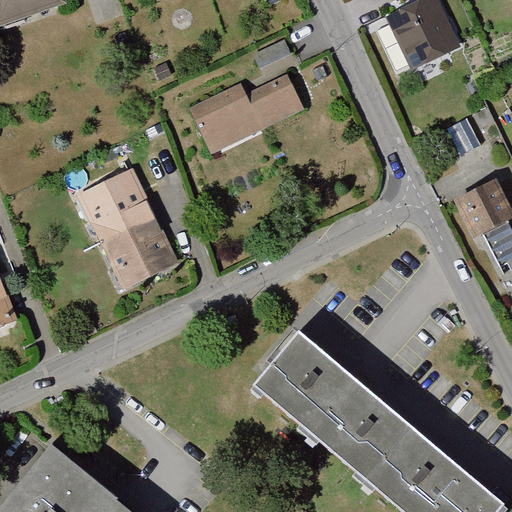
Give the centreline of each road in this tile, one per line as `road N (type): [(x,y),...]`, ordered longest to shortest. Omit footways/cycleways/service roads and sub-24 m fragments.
road 1 (residential): [(0,406),(418,202)]
road 2 (residential): [(328,0),(418,202)]
road 3 (residential): [(418,202),(511,372)]
